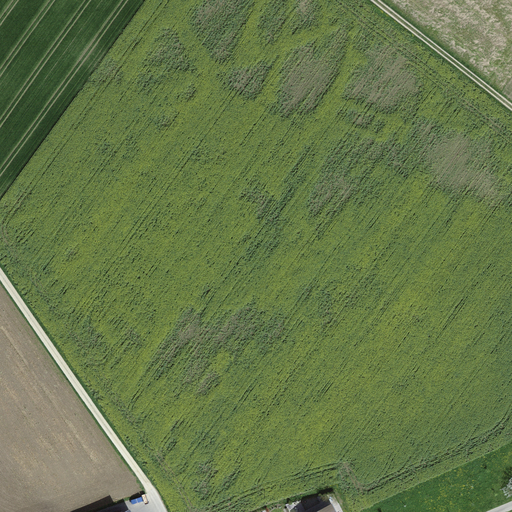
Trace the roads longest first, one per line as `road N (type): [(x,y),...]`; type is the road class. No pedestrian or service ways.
road 1 (residential): [(162,511),(0,267)]
road 2 (track): [(373,0),(511,109)]
